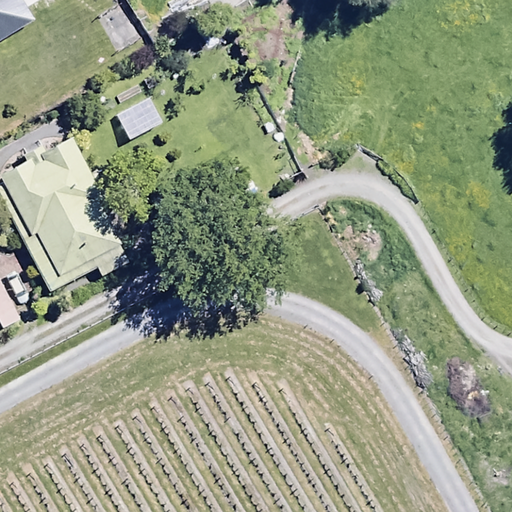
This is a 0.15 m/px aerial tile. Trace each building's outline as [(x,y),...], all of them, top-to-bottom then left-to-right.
[(0,0),(0,40),(31,23),(17,0),(0,0)] [(97,18),(119,59),(144,45),(121,4),(97,18)] [(127,144),(140,137),(141,140),(148,136),(146,134),(161,126),(148,100),(114,118),(127,144)] [(46,146),(27,156),(22,159),(24,163),(10,170),(6,172),(0,181),(0,204),(47,296),(93,272),(97,280),(127,264),(95,204),(107,198),(94,173),(88,176),(70,140),(48,151),(46,146)] [(0,332),(0,333),(17,324),(0,291),(0,332)]
